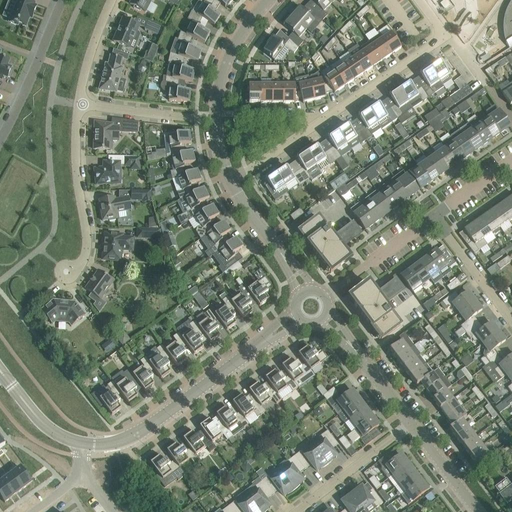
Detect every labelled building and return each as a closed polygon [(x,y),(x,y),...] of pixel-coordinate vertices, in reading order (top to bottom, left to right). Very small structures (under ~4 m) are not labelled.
[(12,0),(17,2),(9,23),(18,26),(19,24),(26,27),(29,18),(32,19),(37,7),(34,6),(35,4),(25,0),(12,0)] [(141,10),(145,13),(151,0),(132,0),(130,5),(134,7),(134,8),(140,12),(141,10)] [(198,0),(199,0),(192,12),(202,19),(214,27),(221,17),(215,13),(216,11),(211,7),(215,0),(198,0)] [(311,0),(319,8),(314,12),(313,11),(323,20),(327,16),(323,11),(331,3),(328,0),(311,0)] [(511,0),(511,3),(509,7),(507,11),(505,15),(504,19),(504,23),(503,27),(503,31),(504,35),(505,39),(506,43),(509,49),(486,64),(497,58),(511,48),(511,0)] [(445,9),(449,6),(446,1),(441,4),(445,9)] [(365,15),(370,10),(367,6),(361,11),(365,15)] [(292,15),(293,16),(292,17),(306,30),(314,21),(318,25),(323,20),(313,11),(314,12),(310,17),(299,7),(292,15)] [(192,12),(187,20),(192,23),(186,35),(192,38),(205,45),(210,34),(204,31),(205,29),(199,26),(202,19),(192,12)] [(294,35),(290,40),(288,38),(288,39),(289,40),(298,48),(303,42),(299,38),(306,30),(292,17),(291,18),(290,17),(283,25),(294,35)] [(139,33),(136,32),(139,26),(123,19),(114,42),(129,49),(133,40),(136,41),(138,40),(140,35),(139,33)] [(148,22),(144,31),(157,36),(161,28),(148,22)] [(348,31),(353,25),(350,22),(345,27),(348,31)] [(186,35),(181,32),(177,41),(182,43),(178,56),(184,59),(198,64),(201,53),(195,50),(196,48),(190,46),(192,38),(186,35)] [(400,42),(393,32),(381,40),(391,55),(401,49),(398,43),(400,42)] [(268,47),(263,53),(274,61),(285,47),(294,54),(298,48),(289,40),(284,46),(271,36),(265,44),(268,47)] [(324,36),(319,41),(324,45),(328,40),(324,36)] [(332,48),(338,42),(334,39),(329,44),(332,48)] [(391,55),(381,40),(372,46),(382,62),(391,55)] [(369,43),(360,49),(362,53),(373,68),(382,62),(372,46),(369,43)] [(332,48),(329,44),(324,49),(328,52),(332,48)] [(153,45),(147,60),(153,62),(158,47),(153,45)] [(373,68),(362,53),(353,59),(363,74),(373,68)] [(178,56),(170,54),(168,63),(175,65),(172,78),(179,80),(192,83),(195,72),(188,70),(189,68),(182,66),(184,59),(178,56)] [(0,79),(2,81),(3,78),(7,79),(8,77),(10,78),(12,72),(10,72),(11,69),(7,68),(9,62),(7,61),(8,60),(2,57),(1,59),(0,58),(0,79)] [(102,80),(99,90),(99,91),(116,93),(117,93),(116,92),(117,91),(123,93),(126,81),(120,80),(122,69),(123,69),(121,68),(123,60),(110,57),(108,65),(106,64),(105,65),(106,65),(103,76),(104,77),(103,79),(102,79),(102,80)] [(363,74),(353,59),(343,65),(354,81),(363,74)] [(505,59),(496,64),(499,69),(508,63),(505,59)] [(439,61),(433,63),(429,66),(440,82),(453,73),(447,63),(446,64),(448,66),(444,68),(441,64),(440,64),(439,61)] [(485,72),(488,76),(499,69),(496,64),(485,72)] [(354,81),(343,65),(334,72),(344,87),(354,81)] [(423,76),(422,77),(427,84),(421,88),(428,99),(444,88),(440,82),(429,66),(424,70),(420,73),(423,76)] [(309,78),(310,83),(314,101),(326,98),(325,94),(333,92),(324,79),(320,71),(314,75),(310,76),(311,77),(309,78)] [(344,87),(334,72),(324,79),(333,92),(335,94),(344,87)] [(161,87),(162,90),(164,91),(167,92),(170,91),(169,101),(190,104),(191,92),(184,91),(184,88),(178,88),(179,80),(172,78),(172,79),(163,76),(163,83),(161,84),(161,87)] [(403,84),(398,87),(412,108),(413,109),(428,99),(421,88),(416,92),(410,85),(409,85),(408,82),(403,84)] [(299,86),(300,92),(295,93),(295,101),(302,100),(303,104),(314,101),(310,83),(299,86)] [(466,84),(455,91),(457,92),(462,100),(472,92),(469,88),(468,86),(466,84)] [(511,88),(510,85),(505,88),(503,84),(498,87),(504,97),(510,106),(511,105),(511,88)] [(247,85),(245,98),(249,98),(249,104),(261,104),(261,85),(247,85)] [(272,104),(272,85),(261,85),(261,104),(272,104)] [(284,104),(283,85),(272,85),(272,104),(284,104)] [(295,93),(295,85),(283,85),(284,104),(295,104),(295,101),(295,93)] [(392,97),(391,98),(396,106),(390,109),(397,120),(406,114),(405,113),(412,108),(398,87),(393,91),(389,94),(392,97)] [(477,100),(474,96),(469,100),(472,104),(477,100)] [(450,97),(441,103),(446,110),(455,104),(450,97)] [(377,103),(372,105),(367,108),(378,124),(382,130),(397,120),(390,109),(385,113),(380,106),(378,106),(377,103)] [(499,112),(495,106),(486,112),(490,118),(498,130),(501,134),(510,127),(499,112)] [(358,115),(361,118),(360,119),(365,127),(359,130),(367,141),(372,137),(368,131),(378,124),(367,108),(362,112),(358,115)] [(440,122),(437,118),(436,119),(432,122),(435,126),(440,122)] [(477,118),(468,124),(472,131),(480,142),(483,146),(492,140),(489,136),(481,124),(477,118)] [(498,130),(490,118),(481,124),(489,136),(492,140),(495,138),(501,134),(498,130)] [(96,127),(95,126),(95,127),(94,150),(107,151),(107,144),(109,142),(111,142),(111,144),(112,144),(112,142),(118,142),(119,133),(138,134),(138,123),(138,122),(122,120),(121,128),(113,128),(113,125),(99,123),(98,124),(96,127)] [(346,124),(341,126),(336,129),(347,145),(357,139),(361,145),(367,141),(359,130),(354,134),(349,127),(348,127),(346,124)] [(474,152),(483,146),(480,142),(472,131),(468,124),(459,131),(463,137),(471,148),(474,152)] [(327,136),(330,139),(329,140),(334,148),(329,151),(336,162),(351,151),(347,145),(336,129),(332,133),(327,136)] [(405,132),(400,136),(404,141),(409,137),(405,132)] [(187,134),(164,137),(167,159),(172,157),(172,158),(179,156),(178,149),(185,148),(184,146),(191,145),(190,133),(187,134)] [(450,137),(442,144),(445,149),(454,161),(456,165),(465,158),(462,154),(454,143),(450,137)] [(471,148),(463,137),(454,143),(462,154),(465,158),(471,155),(474,152),(471,148)] [(315,145),(310,147),(305,150),(316,166),(326,160),(330,166),(336,162),(329,151),(323,155),(318,148),(317,148),(315,145)] [(378,147),(373,150),(380,159),(384,156),(378,147)] [(454,161),(445,149),(437,155),(445,167),(447,171),(453,167),(456,165),(454,161)] [(297,157),(299,160),(298,161),(303,169),(298,172),(305,183),(311,179),(308,175),(318,169),(316,166),(305,150),(301,154),(297,157)] [(175,171),(170,172),(172,180),(178,178),(184,176),(183,169),(189,168),(188,165),(195,164),(193,152),(190,153),(179,156),(172,158),(175,171)] [(445,167),(437,155),(428,162),(436,173),(439,177),(442,175),(447,171),(445,167)] [(380,169),(384,165),(381,161),(373,167),(376,171),(380,169)] [(436,173),(428,162),(419,168),(427,180),(430,183),(435,179),(439,177),(436,173)] [(121,177),(121,170),(120,170),(120,163),(105,163),(105,169),(95,170),(96,186),(110,184),(110,185),(118,185),(118,177),(121,177)] [(284,166),(279,168),(274,171),(285,187),(295,181),(299,187),(305,183),(298,172),(292,176),(287,169),(286,169),(284,166)] [(419,168),(410,174),(421,190),(430,183),(427,180),(419,168)] [(182,191),(177,193),(180,201),(185,198),(192,195),(190,189),(196,187),(195,184),(201,182),(198,171),(194,172),(184,176),(178,178),(182,191)] [(267,189),(266,187),(265,187),(272,197),(285,187),(274,171),(270,175),(266,178),(269,181),(267,182),(271,187),(267,189)] [(407,195),(409,198),(418,191),(403,171),(394,178),(398,183),(407,195)] [(394,178),(385,184),(389,189),(398,201),(400,205),(404,202),(409,198),(407,195),(398,183),(394,178)] [(334,181),(329,184),(334,192),(339,188),(334,181)] [(385,184),(377,191),(381,196),(389,208),(392,211),(397,207),(400,205),(398,201),(389,189),(385,184)] [(180,201),(177,202),(183,215),(177,218),(181,226),(190,221),(195,217),(195,218),(201,214),(198,208),(204,205),(203,203),(209,199),(204,189),(201,191),(192,195),(185,198),(180,201)] [(327,207),(341,197),(336,190),(322,200),(327,207)] [(377,191),(368,197),(372,202),(381,214),(383,217),(386,215),(392,211),(389,208),(381,196),(377,191)] [(132,192),(132,200),(132,201),(132,200),(144,200),(145,204),(152,202),(151,192),(132,192)] [(368,197),(359,203),(363,209),(372,221),(374,224),(380,220),(383,217),(381,214),(372,202),(368,197)] [(115,198),(99,201),(103,222),(106,221),(109,221),(110,222),(116,221),(116,219),(119,219),(127,218),(126,212),(126,209),(131,208),(130,201),(129,198),(119,200),(116,200),(115,198)] [(511,209),(506,201),(504,203),(498,207),(508,222),(511,219),(511,209)] [(359,203),(350,210),(366,231),(374,224),(372,221),(363,209),(359,203)] [(201,214),(195,218),(201,226),(197,228),(196,232),(196,233),(200,240),(207,235),(213,231),(212,231),(218,227),(215,222),(213,220),(219,216),(213,206),(210,208),(207,210),(201,214)] [(498,207),(493,211),(490,213),(500,228),(508,222),(498,207)] [(301,209),(298,211),(290,217),(294,222),(304,214),(301,209)] [(490,213),(487,215),(481,219),(492,234),(493,233),(494,234),(496,234),(499,232),(499,230),(499,229),(500,228),(490,213)] [(330,274),(350,259),(340,247),(342,245),(337,238),(335,240),(331,234),(330,235),(327,231),(328,231),(318,218),(299,233),(300,234),(302,232),(305,237),(303,238),(318,258),(319,257),(322,261),(321,261),(326,268),(328,267),(332,271),(330,273),(330,274)] [(481,219),(476,223),(473,225),(487,245),(495,240),(491,234),(492,234),(481,219)] [(207,235),(200,240),(208,251),(205,253),(210,258),(213,256),(216,254),(219,251),(220,251),(225,247),(221,242),(227,238),(225,236),(231,232),(224,222),(220,225),(218,227),(212,231),(213,231),(207,235)] [(359,235),(360,234),(353,225),(336,238),(337,238),(342,245),(343,247),(355,239),(353,237),(358,233),(359,235)] [(473,225),(464,231),(479,251),(487,245),(473,225)] [(146,239),(160,239),(161,230),(146,229),(146,239)] [(104,246),(105,246),(105,249),(104,249),(103,261),(121,262),(122,251),(133,252),(134,239),(123,238),(123,236),(105,234),(104,246)] [(216,254),(213,256),(221,267),(220,268),(223,274),(228,271),(238,263),(243,259),(239,254),(237,252),(243,248),(236,239),(231,242),(225,247),(220,251),(219,251),(216,254)] [(508,257),(511,253),(511,245),(511,244),(503,250),(508,257)] [(505,254),(507,257),(508,257),(503,250),(495,256),(497,260),(505,254)] [(437,251),(433,254),(428,258),(439,273),(448,266),(437,251)] [(496,266),(500,271),(511,261),(508,257),(496,266)] [(428,258),(422,262),(419,264),(430,279),(439,273),(428,258)] [(238,263),(228,271),(231,276),(232,275),(242,268),(238,263)] [(419,264),(416,267),(410,271),(422,286),(430,279),(419,264)] [(91,281),(90,282),(91,282),(86,289),(93,295),(92,296),(97,300),(98,298),(100,300),(113,282),(98,271),(93,279),(92,278),(92,279),(93,280),(91,281)] [(410,271),(402,277),(401,277),(413,293),(422,286),(410,271)] [(265,278),(257,284),(248,290),(252,296),(260,307),(269,300),(265,295),(268,293),(264,288),(269,285),(270,286),(271,285),(265,278)] [(457,279),(449,286),(446,287),(450,293),(461,285),(457,279)] [(392,287),(390,285),(379,294),(381,296),(386,303),(387,304),(403,291),(396,281),(395,282),(397,284),(392,287)] [(390,314),(387,310),(388,310),(384,304),(386,303),(381,296),(379,297),(369,285),(350,300),(351,300),(353,299),(356,304),(354,305),(369,324),(370,324),(373,327),(372,328),(377,335),(379,333),(383,338),(381,340),(400,326),(391,313),(390,314)] [(195,287),(186,294),(188,299),(198,292),(195,287)] [(240,290),(243,294),(231,302),(235,308),(243,319),(253,312),(249,307),(252,306),(247,299),(252,296),(248,290),(248,291),(245,287),(240,290)] [(198,293),(193,297),(197,302),(202,298),(198,293)] [(443,297),(440,293),(435,297),(438,301),(443,297)] [(452,295),(442,302),(447,309),(453,305),(459,314),(475,302),(468,293),(469,293),(468,293),(457,301),(452,295)] [(225,294),(220,297),(227,306),(215,315),(219,320),(227,331),(236,324),(233,319),(235,318),(231,311),(235,308),(231,302),(231,303),(225,294)] [(60,301),(60,304),(58,305),(54,301),(41,311),(53,325),(53,324),(51,322),(54,320),(58,320),(58,322),(67,323),(67,321),(71,321),(73,324),(71,326),(71,327),(85,315),(75,303),(70,307),(69,305),(69,302),(60,301)] [(461,326),(462,328),(455,333),(459,338),(466,333),(476,326),(471,319),(482,311),(482,310),(481,310),(475,302),(459,314),(466,322),(461,326)] [(426,304),(423,306),(428,313),(433,310),(427,303),(426,304)] [(197,320),(195,322),(203,332),(202,332),(211,343),(220,337),(216,332),(219,330),(214,323),(219,320),(215,315),(211,309),(204,315),(203,313),(196,318),(197,320)] [(179,333),(178,334),(182,339),(186,344),(194,356),(203,349),(200,344),(202,342),(198,336),(202,332),(203,332),(195,322),(192,323),(190,320),(177,330),(179,333)] [(476,326),(466,333),(471,340),(476,336),(483,344),(498,333),(492,324),(481,332),(476,326)] [(429,334),(433,332),(429,326),(425,329),(429,334)] [(124,333),(117,339),(123,347),(131,340),(124,333)] [(485,356),(484,357),(481,360),(486,366),(490,364),(499,356),(494,350),(505,341),(498,333),(483,344),(478,348),(485,356)] [(178,334),(173,337),(177,342),(166,351),(170,356),(169,356),(178,368),(187,361),(183,356),(186,354),(181,348),(186,344),(182,339),(178,334)] [(449,337),(445,341),(448,345),(453,342),(449,337)] [(110,341),(104,346),(108,352),(115,347),(110,341)] [(409,350),(402,341),(397,345),(389,351),(396,360),(409,350)] [(443,352),(446,349),(442,343),(438,346),(443,352)] [(414,346),(409,350),(396,360),(403,368),(420,355),(421,354),(414,346)] [(158,351),(161,354),(149,363),(153,368),(153,369),(161,380),(171,373),(167,368),(169,366),(165,360),(169,356),(170,356),(166,351),(163,347),(158,351)] [(308,348),(298,355),(300,357),(307,366),(311,371),(319,365),(327,359),(322,351),(321,351),(322,353),(318,356),(314,351),(311,353),(308,348)] [(426,364),(420,355),(403,368),(409,377),(422,367),(426,364)] [(499,356),(490,364),(495,370),(502,379),(506,375),(511,370),(511,356),(504,363),(499,356)] [(142,363),(145,366),(133,375),(137,380),(137,381),(145,392),(154,385),(151,380),(153,378),(148,372),(153,369),(153,368),(149,363),(146,359),(142,363)] [(291,360),(282,367),(284,369),(290,378),(294,383),(301,378),(306,385),(311,381),(315,378),(311,371),(307,366),(302,369),(297,363),(295,365),(291,360)] [(433,373),(426,364),(422,367),(409,377),(416,386),(420,383),(421,383),(429,376),(433,373)] [(438,369),(433,373),(429,376),(421,383),(420,383),(426,392),(445,378),(438,369)] [(123,371),(112,379),(113,381),(113,382),(116,387),(120,393),(129,404),(138,397),(134,392),(137,390),(132,384),(137,381),(137,380),(133,375),(129,370),(124,374),(123,371)] [(275,372),(265,379),(267,381),(269,384),(274,390),(278,395),(290,386),(295,393),(299,390),(294,383),(290,378),(286,381),(281,375),(278,377),(275,372)] [(452,387),(445,378),(426,392),(433,401),(446,391),(452,387)] [(121,409),(118,404),(120,402),(116,396),(120,393),(116,387),(113,383),(109,387),(112,391),(100,399),(112,416),(121,409)] [(258,384),(249,391),(251,393),(252,394),(253,396),(257,402),(258,402),(262,407),(273,399),(278,405),(282,402),(278,395),(274,390),(269,384),(265,387),(262,389),(258,384)] [(321,385),(317,389),(323,396),(325,395),(327,393),(321,385)] [(337,394),(333,389),(327,393),(325,395),(323,396),(327,401),(337,394)] [(337,394),(327,401),(331,407),(332,407),(339,415),(344,411),(356,403),(359,400),(352,391),(341,400),(337,394)] [(440,410),(453,400),(446,391),(433,401),(436,404),(440,410)] [(480,393),(476,396),(480,401),(484,399),(480,393)] [(242,396),(233,403),(234,405),(241,414),(245,419),(254,413),(259,419),(262,417),(266,414),(261,407),(262,407),(258,402),(257,402),(253,396),(248,399),(246,401),(245,400),(242,396)] [(363,405),(359,400),(356,403),(344,411),(339,415),(345,424),(351,420),(362,411),(366,409),(363,405)] [(460,408),(453,400),(440,410),(446,418),(460,408)] [(489,414),(493,411),(488,405),(485,408),(489,414)] [(226,408),(216,415),(218,417),(224,426),(225,426),(229,431),(228,432),(233,438),(245,430),(250,426),(245,420),(245,419),(241,414),(236,418),(232,411),(229,413),(226,408)] [(466,417),(460,408),(446,418),(451,424),(453,427),(454,426),(462,420),(463,420),(466,417)] [(368,412),(366,409),(362,411),(351,420),(357,429),(369,420),(372,417),(368,412)] [(368,435),(379,426),(372,417),(369,420),(357,429),(354,431),(366,447),(373,441),(368,435)] [(209,420),(200,427),(202,430),(208,438),(212,444),(215,442),(224,435),(228,441),(229,442),(229,441),(232,445),(236,442),(233,438),(228,432),(229,431),(225,426),(224,426),(220,430),(215,423),(213,425),(209,420)] [(462,420),(454,426),(453,427),(449,429),(456,439),(469,429),(463,420),(462,420)] [(502,431),(506,428),(502,422),(498,425),(502,431)] [(506,428),(502,431),(507,436),(511,433),(506,428)] [(338,429),(334,433),(338,439),(343,436),(338,429)] [(463,448),(476,438),(469,429),(456,439),(463,448)] [(320,437),(312,444),(315,449),(327,465),(330,463),(333,460),(332,459),(335,457),(336,458),(337,458),(328,447),(336,442),(330,434),(328,431),(320,437)] [(193,432),(183,439),(185,442),(192,451),(192,450),(196,456),(207,447),(212,454),(217,450),(212,444),(208,438),(203,442),(199,436),(196,437),(193,432)] [(344,437),(339,441),(346,451),(351,447),(344,437)] [(483,446),(482,446),(476,438),(463,448),(470,456),(483,446)] [(315,449),(312,444),(302,451),(295,457),(303,467),(310,461),(318,472),(317,470),(320,469),(321,470),(324,468),(327,465),(315,449)] [(176,445),(167,451),(168,453),(175,463),(175,462),(180,468),(191,459),(196,466),(200,462),(196,456),(192,450),(192,451),(187,454),(182,448),(180,450),(176,445)] [(489,455),(487,453),(483,446),(470,456),(476,465),(484,459),(489,455)] [(401,456),(390,464),(385,457),(378,463),(382,467),(386,468),(387,468),(393,476),(408,464),(404,459),(403,460),(401,457),(402,456),(401,456)] [(160,457),(151,463),(152,465),(159,475),(156,477),(165,489),(177,480),(178,481),(185,476),(184,475),(179,468),(180,468),(175,462),(175,463),(171,466),(166,460),(163,462),(160,457)] [(279,468),(278,469),(282,474),(295,491),(298,488),(300,485),(300,484),(302,482),(303,483),(304,483),(295,472),(303,467),(295,457),(288,462),(284,462),(279,466),(279,468)] [(415,473),(412,470),(408,464),(393,476),(400,484),(415,473)] [(20,468),(11,475),(23,491),(32,484),(20,468)] [(275,469),(269,473),(269,476),(262,482),(270,492),(277,487),(279,489),(285,497),(284,496),(287,494),(288,495),(291,493),(295,491),(282,474),(278,469),(275,469)] [(406,493),(421,482),(415,473),(400,484),(406,493)] [(11,475),(3,481),(14,497),(23,491),(11,475)] [(382,487),(380,484),(374,476),(369,480),(377,491),(382,487)] [(511,487),(511,488),(504,478),(493,487),(507,504),(511,500),(511,487)] [(3,481),(0,483),(0,496),(5,504),(14,497),(3,481)] [(255,487),(258,492),(257,492),(258,492),(249,499),(258,511),(265,511),(267,510),(267,509),(269,507),(270,509),(271,508),(265,500),(262,497),(270,492),(262,482),(255,487)] [(428,491),(421,482),(406,493),(402,496),(409,505),(428,491)] [(358,490),(354,492),(351,494),(364,510),(367,508),(370,511),(371,511),(383,504),(375,493),(369,498),(361,487),(360,487),(361,489),(359,491),(358,490)] [(381,499),(386,495),(382,490),(377,494),(381,499)] [(244,492),(236,498),(236,501),(229,507),(232,511),(243,511),(244,511),(258,511),(249,499),(244,492)] [(342,501),(344,504),(350,511),(364,511),(364,510),(351,494),(348,496),(345,499),(346,500),(343,502),(342,501)] [(434,499),(431,494),(426,498),(429,502),(434,499)] [(386,495),(381,499),(385,504),(390,500),(386,495)]
